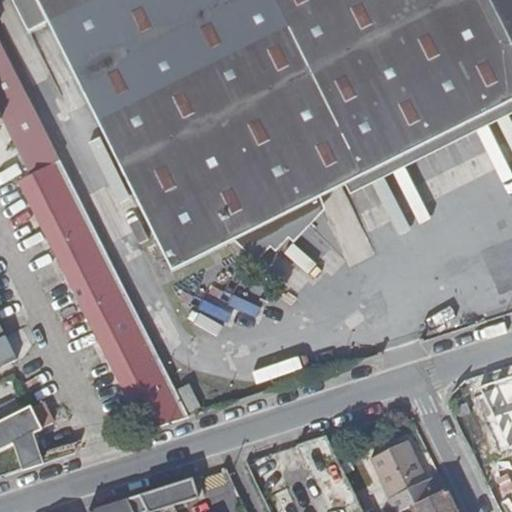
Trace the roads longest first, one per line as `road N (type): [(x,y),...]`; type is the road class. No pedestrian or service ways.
road 1 (unclassified): [(225,439),(411,377)]
road 2 (unclassified): [(68,487),(225,439)]
road 3 (residential): [(411,377),(478,511)]
